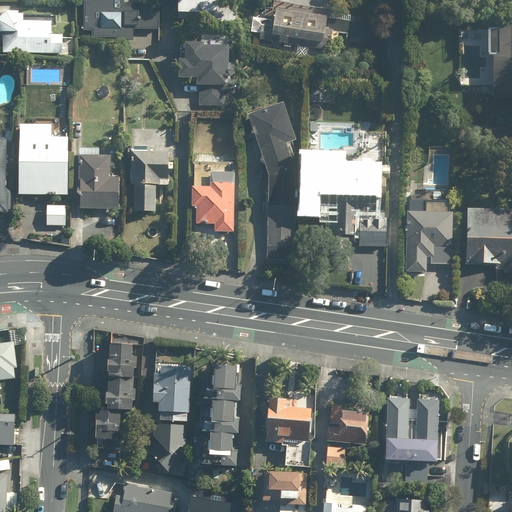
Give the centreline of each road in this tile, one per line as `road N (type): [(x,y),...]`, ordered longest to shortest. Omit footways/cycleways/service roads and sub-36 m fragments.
road 1 (primary): [(477,348),(64,287)]
road 2 (tertiary): [(64,287),(51,511)]
road 3 (residential): [(477,348),(464,511)]
